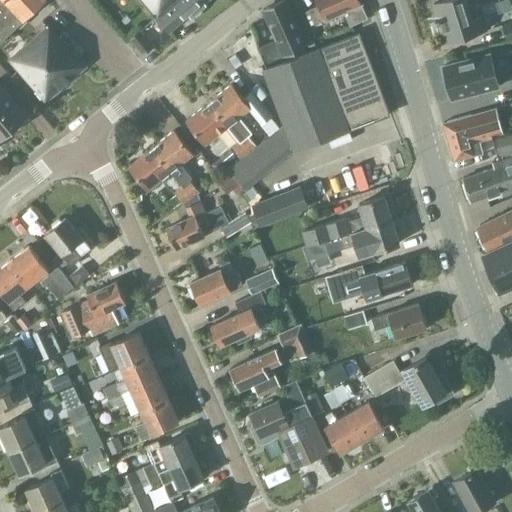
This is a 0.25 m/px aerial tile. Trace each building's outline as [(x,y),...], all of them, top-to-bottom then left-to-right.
[(0,0),(0,42),(44,0),(0,0)] [(198,7),(206,0),(138,0),(166,34),(188,17),(191,20),(202,12),(198,7)] [(276,40),(260,46),(268,63),(307,46),(287,0),(284,0),(262,10),(265,14),(276,40)] [(344,13),(349,25),(367,17),(359,0),(319,0),(320,2),(308,7),(315,25),(344,13)] [(441,44),(486,30),(482,17),(470,20),(466,8),(462,9),(459,0),(440,0),(431,3),(436,17),(433,18),(441,44)] [(511,21),(502,24),(507,40),(511,38),(511,21)] [(210,48),(228,37),(223,28),(205,39),(210,48)] [(45,105),(87,68),(61,38),(57,41),(47,29),(8,62),(45,105)] [(141,53),(151,45),(140,30),(129,39),(141,53)] [(263,69),(284,124),(256,146),(249,152),(241,158),(228,169),(229,170),(240,184),(245,190),(295,150),(389,114),(358,33),(263,69)] [(451,100),(498,88),(489,54),(443,66),(451,100)] [(0,85),(0,139),(27,118),(0,85)] [(231,85),(209,102),(228,126),(239,140),(240,142),(249,152),(256,146),(248,136),(252,132),(247,126),(240,117),(249,109),(256,119),(261,125),(270,117),(271,116),(252,92),(242,99),(231,85)] [(186,120),(206,144),(227,127),(228,126),(209,102),(186,120)] [(441,124),(453,163),(474,156),(470,140),(490,134),(501,131),(495,108),(441,124)] [(511,128),(501,131),(490,134),(497,159),(511,154),(511,128)] [(174,130),(152,148),(170,171),(180,184),(191,197),(196,192),(199,191),(190,180),(192,178),(180,164),(193,154),(174,130)] [(239,140),(231,146),(241,158),(249,152),(240,142),(239,140)] [(148,189),(169,171),(170,171),(152,148),(129,166),(148,189)] [(383,156),(368,161),(375,180),(389,174),(383,156)] [(494,167),(462,178),(470,203),(500,193),(500,194),(511,189),(511,156),(502,160),(504,166),(494,170),(494,167)] [(229,170),(219,177),(231,191),(240,184),(229,170)] [(183,203),(191,197),(180,184),(173,191),(183,203)] [(252,205),(254,210),(259,225),(287,213),(307,206),(299,187),(252,205)] [(254,229),(259,225),(254,210),(247,215),(245,211),(228,222),(220,206),(206,213),(200,200),(196,192),(191,197),(183,203),(190,217),(166,228),(175,248),(220,227),(227,237),(250,223),(254,229)] [(347,216),(301,231),(306,247),(324,241),(391,220),(384,196),(358,204),(362,216),(349,221),(347,216)] [(511,208),(475,226),(487,250),(511,238),(511,208)] [(66,217),(45,233),(60,253),(53,259),(55,262),(58,266),(60,269),(68,263),(70,265),(90,248),(66,217)] [(359,242),(369,239),(373,251),(399,243),(391,220),(324,241),(324,242),(331,262),(350,256),(347,246),(359,242)] [(247,244),(253,261),(266,255),(259,239),(247,244)] [(511,239),(499,246),(482,253),(487,264),(500,293),(511,287),(511,239)] [(58,266),(55,262),(47,269),(29,246),(10,261),(29,286),(39,278),(45,285),(47,283),(59,298),(74,286),(67,277),(58,266)] [(233,268),(229,260),(218,265),(220,269),(191,282),(201,304),(243,285),(235,268),(233,268)] [(10,261),(0,268),(0,287),(10,301),(8,303),(14,311),(26,301),(20,293),(29,286),(10,261)] [(362,264),(325,276),(333,303),(369,291),(372,297),(381,294),(412,284),(405,261),(373,271),(364,274),(362,264)] [(89,274),(82,265),(67,277),(74,286),(89,274)] [(251,294),(268,286),(279,282),(272,267),(245,279),(251,294)] [(61,312),(72,337),(105,322),(101,312),(125,301),(117,282),(87,295),(92,307),(83,311),(80,303),(61,312)] [(240,313),(211,326),(219,345),(236,338),(238,343),(252,337),(249,331),(259,327),(257,322),(267,318),(261,305),(266,302),(260,290),(252,294),(235,302),(240,313)] [(195,301),(181,306),(185,317),(199,312),(195,301)] [(375,329),(391,324),(395,338),(426,328),(418,303),(387,312),(371,318),(375,329)] [(363,310),(345,316),(349,328),(366,323),(363,310)] [(25,313),(16,320),(23,328),(24,329),(32,323),(25,313)] [(5,321),(15,334),(23,328),(16,320),(12,315),(5,321)] [(277,334),(284,348),(293,344),(299,357),(314,351),(301,323),(277,334)] [(110,341),(99,346),(110,371),(120,367),(148,354),(138,332),(111,344),(110,341)] [(54,341),(39,348),(45,359),(59,352),(54,341)] [(0,353),(0,381),(9,377),(27,369),(17,346),(0,353)] [(281,361),(276,348),(230,368),(240,389),(253,383),(258,395),(280,386),(271,366),(281,361)] [(72,350),(63,355),(68,366),(77,362),(72,350)] [(316,355),(321,366),(329,363),(325,351),(316,355)] [(158,376),(148,354),(120,367),(125,378),(118,381),(117,381),(103,388),(108,399),(122,392),(122,393),(130,389),(158,376)] [(393,359),(364,376),(376,396),(408,377),(423,404),(434,398),(437,403),(455,394),(443,373),(437,377),(426,356),(400,371),(393,359)] [(336,366),(325,371),(333,386),(343,381),(336,366)] [(68,374),(58,378),(62,388),(72,384),(68,374)] [(168,398),(158,376),(130,389),(140,411),(168,398)] [(13,386),(9,377),(0,381),(0,408),(18,401),(20,404),(30,399),(22,382),(13,386)] [(75,384),(81,396),(92,391),(87,379),(75,384)] [(326,450),(311,416),(304,401),(305,401),(304,397),(296,379),(283,385),(288,395),(251,412),(255,422),(253,423),(251,427),(258,442),(262,443),(277,436),(274,430),(278,428),(293,461),(304,456),(305,459),(326,450)] [(341,403),(350,397),(342,384),(333,389),(341,403)] [(333,389),(324,394),(332,408),(341,403),(333,389)] [(315,391),(304,397),(305,401),(312,416),(324,410),(315,391)] [(127,403),(122,393),(122,392),(108,399),(112,410),(127,403)] [(383,427),(368,400),(364,402),(359,395),(353,399),(357,406),(346,412),(362,440),(383,427)] [(152,435),(151,432),(178,420),(168,398),(140,411),(145,422),(136,426),(142,440),(152,435)] [(66,410),(72,422),(89,415),(84,403),(66,410)] [(46,434),(34,407),(24,412),(25,415),(0,426),(0,430),(9,450),(46,434)] [(340,452),(362,440),(346,412),(335,418),(331,412),(325,415),(329,422),(324,425),(340,452)] [(72,422),(77,434),(94,426),(89,415),(72,422)] [(164,457),(143,467),(147,476),(194,455),(189,445),(193,444),(194,441),(191,434),(188,433),(160,445),(159,446),(164,457)] [(9,450),(19,473),(46,461),(47,465),(57,460),(46,434),(9,450)] [(118,437),(107,442),(112,454),(123,449),(118,437)] [(90,451),(82,454),(87,466),(98,462),(105,459),(99,447),(90,451)] [(309,473),(306,475),(309,484),(335,474),(326,452),(304,460),(309,473)] [(194,455),(147,476),(150,484),(152,487),(163,482),(164,483),(174,479),(178,489),(207,476),(208,473),(205,465),(202,464),(198,466),(194,455)] [(143,467),(117,478),(122,488),(147,476),(143,467)] [(51,473),(52,476),(26,488),(36,511),(64,499),(60,490),(69,485),(62,468),(51,473)] [(470,511),(475,511),(495,501),(488,488),(486,488),(476,469),(454,482),(470,511)] [(147,476),(122,488),(132,511),(147,511),(154,509),(144,487),(150,484),(147,476)] [(440,511),(427,490),(407,501),(413,511),(440,511)] [(152,511),(219,511),(213,496),(178,511),(173,501),(152,511)] [(68,508),(64,499),(36,511),(81,511),(78,503),(68,508)]
